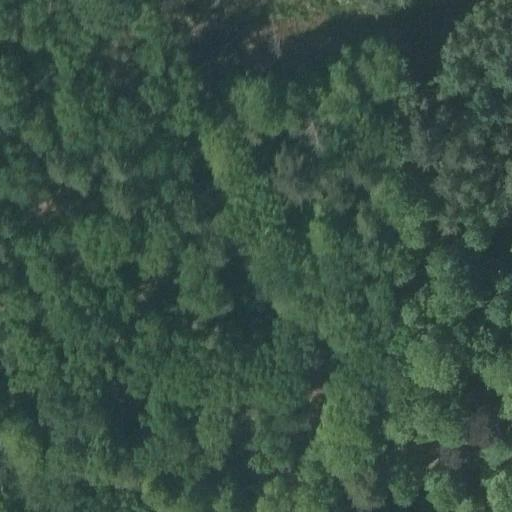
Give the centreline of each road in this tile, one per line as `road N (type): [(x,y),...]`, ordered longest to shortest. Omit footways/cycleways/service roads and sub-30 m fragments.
road 1 (track): [(357,358),(0,318)]
road 2 (track): [(511,293),(357,358)]
road 3 (track): [(357,358),(511,375)]
